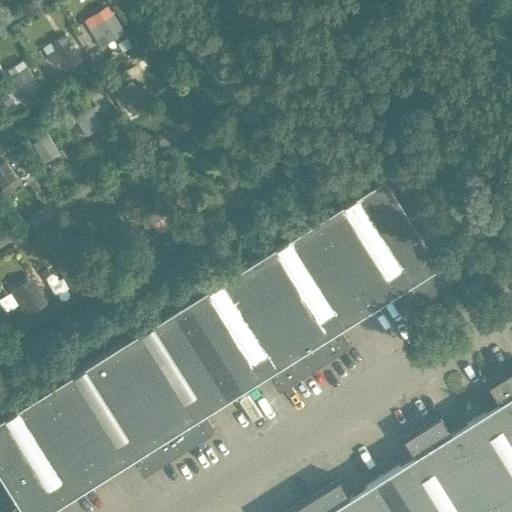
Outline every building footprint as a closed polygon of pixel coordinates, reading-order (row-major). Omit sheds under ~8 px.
[(123,30),(112,12),(89,27),(97,39),(106,33),(109,39),(123,30)] [(80,56),(70,40),(48,53),(55,64),(63,59),(66,65),(80,56)] [(38,84),(26,65),(11,75),(17,84),(11,88),(17,98),(38,84)] [(130,106),(153,93),(146,82),(138,86),(133,78),(117,87),(130,106)] [(104,125),(91,104),(75,114),(87,135),(104,125)] [(61,150),(49,131),(34,141),(45,160),(61,150)] [(18,177),(6,158),(0,161),(0,182),(2,186),(18,177)] [(279,385),(337,348),(348,342),(338,325),(404,283),(414,300),(452,277),(448,271),(451,270),(433,242),(429,244),(385,174),(0,415),(0,468),(19,499),(2,509),(4,511),(53,511),(50,506),(133,453),(143,470),(213,427),(202,410),(268,368),(279,385)] [(173,221),(162,203),(149,211),(160,229),(173,221)] [(132,246),(121,228),(107,237),(118,255),(132,246)] [(89,273),(78,255),(59,267),(69,285),(89,273)] [(46,300),(35,282),(22,291),(33,308),(46,300)] [(511,511),(511,368),(490,382),(500,399),(451,430),(440,413),(405,436),(415,452),(349,494),(339,477),(283,511),(511,511)]
